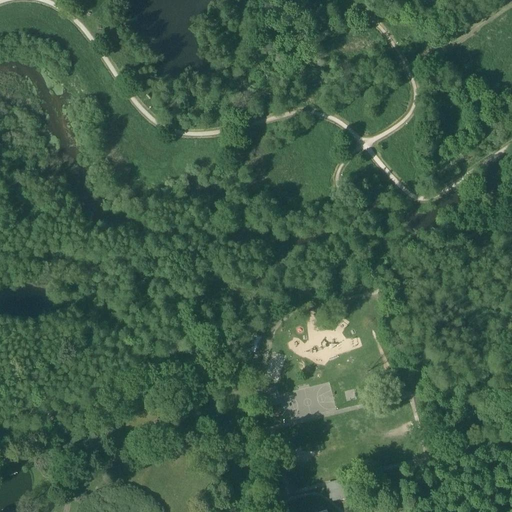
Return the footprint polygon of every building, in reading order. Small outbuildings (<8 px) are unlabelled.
[(462,0),(469,9),(481,0),(462,0)] [(253,335),(248,351),(256,354),(262,338),(253,335)] [(324,484),(324,487),(350,481),(349,478),(324,484)] [(324,487),(326,495),(352,489),(350,481),(324,487)] [(352,489),(326,495),(328,500),(331,502),(354,497),(352,489)]
